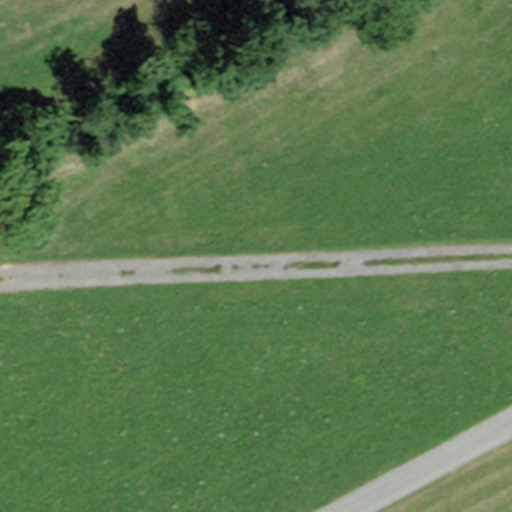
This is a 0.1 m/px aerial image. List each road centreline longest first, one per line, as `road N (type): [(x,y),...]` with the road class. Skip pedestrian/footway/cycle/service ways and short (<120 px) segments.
road 1 (track): [(511,259),(0,278)]
road 2 (unclassified): [(511,420),(341,511)]
